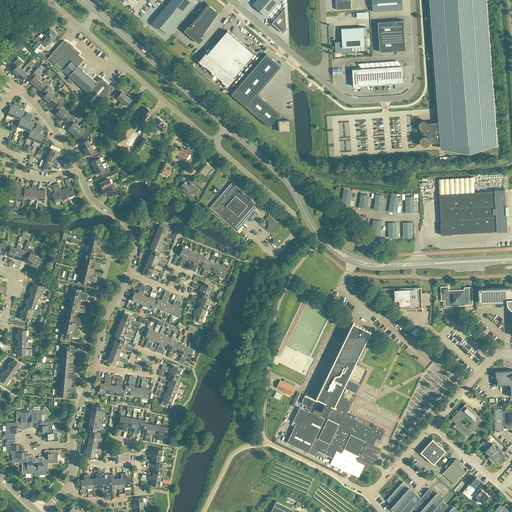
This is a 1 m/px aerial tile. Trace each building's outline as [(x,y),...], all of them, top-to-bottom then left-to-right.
[(157,21),(170,32),(194,4),(189,0),(171,0),(160,14),(162,16),(157,21)] [(256,0),(253,5),(267,16),(280,0),(256,0)] [(336,1),(336,10),(351,9),(350,0),(346,0),(340,0),(341,0),(336,1)] [(403,10),(401,0),(371,0),(373,12),(403,10)] [(444,147),(493,143),(482,0),(432,0),(442,122),(428,123),(426,122),(424,121),(422,121),(421,122),(419,124),(419,126),(419,128),(420,129),(422,131),(422,133),(422,137),(421,138),(420,140),(420,142),(421,144),(423,146),(425,146),(427,146),(429,145),(430,143),(444,142),(444,147)] [(185,31),(199,44),(204,39),(201,37),(218,13),(208,4),(185,30),(186,31),(185,31)] [(286,29),(285,8),(272,23),(283,33),(286,29)] [(402,30),(402,20),(378,22),(380,52),(404,50),(403,41),(404,41),(404,30),(402,30)] [(36,40),(38,42),(33,47),(35,49),(40,43),(41,44),(52,30),(50,28),(51,28),(48,26),(48,27),(47,26),(36,40)] [(342,42),(335,42),(336,53),(352,52),(364,51),(364,46),(363,27),(341,28),(342,42)] [(55,31),(54,32),(52,30),(41,44),(45,47),(57,34),(56,34),(57,33),(55,31)] [(236,78),(235,78),(255,54),(227,30),(207,54),(207,53),(206,53),(198,61),(205,67),(205,66),(212,72),(211,73),(216,76),(223,81),(222,82),(228,87),(236,78)] [(62,71),(63,71),(87,92),(81,100),(93,111),(113,89),(100,77),(96,82),(78,66),(82,61),(76,56),(78,53),(66,42),(62,43),(46,60),(61,73),(62,71)] [(277,119),(279,121),(280,131),(290,131),(290,120),(282,120),(282,119),(279,116),(281,114),(258,94),(281,67),(266,54),(232,95),(247,107),(251,111),(269,127),(277,119)] [(12,71),(17,76),(22,70),(19,67),(23,62),(18,58),(14,63),(17,65),(12,71)] [(353,86),(403,83),(402,66),(352,69),(353,86)] [(26,73),(22,70),(17,76),(22,81),(27,75),(30,77),(30,76),(34,71),(31,68),(26,73)] [(34,71),(30,76),(33,78),(30,81),(35,86),(41,80),(42,78),(40,76),(42,73),(37,68),(34,71)] [(46,89),(48,86),(51,83),(53,81),(50,78),(47,80),(46,79),(43,82),(41,80),(35,86),(40,90),(43,87),(46,89)] [(68,93),(72,90),(66,84),(63,87),(68,93)] [(51,89),(48,86),(46,89),(43,93),(45,95),(43,97),(48,101),(56,93),(51,89)] [(117,97),(122,101),(126,96),(121,92),(117,97)] [(56,93),(48,101),(53,106),(54,105),(56,107),(62,101),(64,98),(59,94),(58,95),(56,93)] [(122,101),(117,107),(115,109),(117,111),(120,107),(124,103),(126,106),(131,100),(126,96),(122,101)] [(55,114),(60,118),(66,111),(61,107),(64,103),(62,101),(56,107),(53,111),(56,113),(55,114)] [(19,104),(18,107),(13,118),(20,120),(20,121),(21,118),(24,112),(20,110),(22,105),(19,104)] [(7,115),(13,118),(18,107),(15,106),(15,108),(11,106),(7,115)] [(138,111),(133,117),(139,122),(142,118),(144,120),(151,112),(146,108),(141,114),(138,111)] [(123,120),(125,118),(130,112),(126,109),(120,117),(123,120)] [(66,111),(60,118),(65,122),(67,121),(69,123),(74,117),(76,114),(74,112),(71,115),(66,111)] [(21,118),(20,121),(20,120),(17,127),(24,130),(28,119),(25,118),(23,117),(23,119),(21,118)] [(74,117),(69,123),(68,124),(71,126),(68,130),(73,134),(79,127),(76,124),(79,121),(77,119),(77,120),(74,117)] [(24,130),(30,132),(31,130),(34,124),(30,122),(31,120),(28,119),(24,130)] [(154,122),(155,122),(154,121),(149,131),(150,130),(154,133),(158,129),(161,132),(162,131),(164,133),(166,129),(165,129),(167,126),(159,119),(156,123),(154,122)] [(31,130),(30,132),(27,139),(34,141),(38,131),(39,128),(37,127),(35,129),(34,129),(33,131),(31,130)] [(84,137),(90,133),(92,131),(87,127),(86,128),(84,127),(82,129),(79,127),(73,134),(78,138),(81,134),(84,137)] [(41,132),(38,131),(34,141),(40,144),(44,135),(40,134),(41,132)] [(84,150),(91,146),(89,142),(91,141),(90,139),(92,138),(90,133),(84,137),(82,139),(83,142),(81,144),(84,150)] [(132,136),(128,143),(133,147),(138,140),(132,136)] [(94,151),(91,146),(84,150),(87,155),(89,154),(91,157),(97,153),(96,150),(94,151)] [(181,148),(178,154),(187,159),(190,153),(195,156),(197,153),(187,147),(186,150),(181,148)] [(47,155),(56,158),(57,155),(59,156),(61,153),(50,148),(47,155)] [(94,169),(102,164),(99,159),(103,157),(102,154),(94,158),(95,161),(91,163),(94,169)] [(56,158),(47,155),(44,161),(57,166),(58,163),(57,163),(58,161),(55,160),(56,158)] [(202,167),(199,171),(205,176),(208,174),(209,175),(214,169),(213,168),(206,163),(208,161),(205,159),(200,165),(202,167)] [(46,172),(47,170),(51,171),(52,168),(56,169),(57,166),(44,161),(42,167),(40,166),(39,169),(46,172)] [(160,166),(155,174),(158,176),(160,172),(167,177),(172,167),(165,163),(163,167),(160,166)] [(102,164),(94,169),(97,174),(101,172),(102,175),(109,172),(108,169),(105,170),(102,164)] [(108,174),(110,178),(118,174),(116,170),(108,174)] [(439,177),(440,191),(475,190),(474,175),(439,177)] [(102,189),(111,184),(108,178),(102,180),(103,182),(99,184),(102,189)] [(68,188),(65,189),(68,198),(75,195),(68,179),(65,180),(68,188)] [(189,186),(185,182),(179,188),(188,196),(193,190),(196,193),(199,190),(191,183),(189,186)] [(55,184),(62,201),(68,198),(65,189),(61,190),(58,183),(55,184)] [(108,194),(110,198),(117,194),(116,191),(114,192),(112,189),(113,189),(116,188),(113,183),(111,184),(102,189),(101,190),(104,195),(108,194)] [(210,208),(226,222),(236,231),(259,206),(232,183),(210,208)] [(11,191),(10,197),(9,200),(16,201),(19,184),(16,184),(14,191),(11,191)] [(19,184),(16,201),(23,202),(23,198),(24,193),(24,192),(21,192),(22,185),(19,184)] [(32,187),(30,199),(37,200),(38,191),(35,190),(35,188),(36,185),(33,184),(32,187)] [(56,203),(62,201),(55,184),(52,186),(55,193),(52,194),(56,203)] [(30,199),(32,187),(29,187),(29,189),(25,189),(24,192),(24,193),(23,198),(30,199)] [(38,191),(37,200),(44,201),(46,190),(43,189),(42,191),(38,191)] [(344,190),(342,205),(350,206),(351,194),(349,194),(350,191),(344,190)] [(441,235),(452,235),(452,234),(497,232),(497,230),(496,229),(497,228),(497,227),(499,227),(501,226),(500,228),(501,228),(500,230),(501,231),(501,232),(507,231),(506,214),(508,214),(508,211),(508,208),(506,208),(505,190),(494,191),(439,194),(441,224),(441,235)] [(367,197),(367,195),(361,195),(359,208),(367,209),(369,197),(367,197)] [(376,195),(374,210),(382,211),(384,199),(382,198),(382,196),(376,195)] [(389,211),(397,213),(399,201),(397,200),(397,197),(391,197),(389,211)] [(406,198),(406,213),(414,212),(414,200),(412,200),(412,197),(406,198)] [(269,215),(265,219),(268,222),(269,227),(273,230),(279,224),(269,215)] [(374,220),(372,232),(374,232),(373,235),(379,236),(382,221),(374,220)] [(389,223),(389,235),(391,235),(391,238),(397,238),(397,223),(389,223)] [(412,238),(411,223),(410,223),(403,223),(404,235),(406,235),(406,238),(412,238)] [(160,225),(157,231),(170,236),(171,234),(166,232),(167,228),(160,225)] [(170,236),(157,231),(155,237),(163,240),(164,236),(169,238),(170,236)] [(88,232),(87,239),(91,240),(98,241),(99,239),(97,239),(98,235),(88,232)] [(163,240),(155,237),(152,243),(165,248),(166,245),(161,243),(163,240)] [(101,242),(101,240),(99,239),(98,241),(91,240),(87,239),(85,245),(87,245),(90,246),(99,248),(100,245),(101,242)] [(7,242),(5,249),(9,250),(8,256),(9,256),(9,258),(13,259),(16,249),(11,247),(12,243),(7,242)] [(165,248),(152,243),(150,248),(152,249),(158,252),(159,248),(164,250),(165,248)] [(16,249),(13,259),(18,260),(18,259),(19,260),(22,251),(20,250),(21,246),(17,245),(16,249)] [(87,245),(85,251),(95,253),(95,255),(97,256),(99,248),(90,246),(87,245)] [(183,262),(188,249),(182,247),(179,255),(183,256),(181,261),(183,262)] [(26,262),(31,264),(36,256),(33,255),(34,253),(32,250),(28,248),(27,251),(25,254),(29,256),(26,262)] [(158,252),(152,249),(150,255),(163,260),(163,258),(160,257),(162,253),(160,253),(158,252)] [(191,259),(194,252),(188,249),(183,262),(186,263),(188,258),(191,259)] [(95,255),(95,253),(85,251),(84,251),(82,257),(92,259),(93,255),(95,255)] [(194,266),(200,254),(194,252),(191,259),(194,261),(192,266),(194,266)] [(202,264),(204,258),(205,256),(200,254),(194,266),(197,267),(199,263),(202,264)] [(41,259),(36,256),(31,264),(37,267),(40,262),(42,263),(46,257),(43,255),(41,259)] [(148,261),(155,264),(157,261),(162,263),(163,260),(150,255),(148,261)] [(91,263),(92,259),(82,257),(81,263),(85,264),(92,265),(93,263),(91,263)] [(204,276),(210,261),(204,258),(202,264),(201,266),(204,268),(203,272),(202,275),(204,276)] [(155,264),(148,261),(145,267),(158,272),(159,270),(154,268),(155,264)] [(213,271),(216,263),(210,261),(204,276),(206,276),(209,269),(213,271)] [(92,265),(85,264),(84,270),(93,272),(95,264),(93,263),(92,265)] [(215,280),(221,265),(216,263),(213,271),(216,272),(213,279),(215,280)] [(222,263),(221,265),(215,280),(218,281),(221,274),(224,276),(228,265),(222,263)] [(157,275),(158,272),(145,267),(143,273),(151,276),(152,273),(157,275)] [(91,280),(93,272),(84,270),(82,276),(89,277),(89,279),(91,280)] [(87,279),(89,279),(89,277),(82,276),(78,275),(77,281),(86,283),(87,279)] [(198,284),(197,287),(210,292),(212,292),(212,293),(215,287),(204,283),(203,286),(198,284)] [(40,292),(42,286),(35,284),(33,288),(31,287),(30,289),(40,292)] [(68,293),(72,294),(79,296),(80,294),(78,293),(79,289),(66,286),(65,293),(68,293)] [(464,287),(464,290),(449,291),(448,286),(440,287),(441,301),(445,301),(445,303),(444,303),(444,306),(446,308),(448,307),(449,307),(465,306),(465,305),(473,305),(472,287),(464,287)] [(210,292),(197,287),(196,289),(201,291),(200,294),(203,296),(209,298),(212,292),(210,292)] [(511,287),(479,289),(480,303),(507,301),(507,302),(508,303),(508,304),(508,305),(509,305),(509,306),(510,307),(511,308),(511,287)] [(422,309),(421,288),(400,288),(400,291),(398,292),(396,294),(396,296),(398,298),(400,299),(401,310),(407,309),(407,310),(410,310),(410,311),(412,311),(412,310),(415,310),(415,309),(422,309)] [(40,292),(30,289),(30,292),(32,293),(31,296),(38,298),(40,299),(42,293),(40,292)] [(131,300),(137,302),(142,290),(140,289),(138,293),(134,292),(131,300)] [(144,291),(142,290),(137,302),(143,305),(146,297),(143,295),(144,291)] [(149,298),(146,297),(143,305),(142,306),(148,308),(153,294),(151,293),(149,298)] [(72,294),(71,300),(80,302),(82,294),(80,294),(79,296),(72,294)] [(155,307),(157,301),(154,300),(156,295),(153,294),(148,308),(153,311),(155,307)] [(38,298),(31,296),(29,300),(27,299),(27,301),(36,304),(38,298)] [(155,307),(161,309),(166,296),(163,296),(161,300),(158,299),(157,301),(155,307)] [(168,297),(166,296),(161,309),(166,311),(169,303),(166,302),(168,297)] [(211,299),(209,298),(203,296),(201,299),(197,297),(196,299),(208,304),(211,299)] [(198,307),(206,310),(208,304),(196,299),(195,302),(200,304),(198,307)] [(69,306),(77,308),(76,310),(79,310),(79,309),(80,302),(71,300),(69,306)] [(172,314),(173,312),(177,301),(175,300),(173,305),(169,303),(166,311),(172,314)] [(36,304),(27,301),(26,304),(28,304),(27,308),(32,310),(32,309),(34,310),(36,304)] [(181,302),(180,302),(177,301),(173,312),(172,314),(174,314),(174,316),(179,318),(181,313),(179,312),(181,308),(178,307),(178,305),(179,306),(181,302)] [(64,311),(68,312),(74,313),(74,310),(76,310),(77,308),(69,306),(65,305),(64,311)] [(32,310),(27,308),(25,307),(24,311),(22,310),(21,313),(30,316),(32,310)] [(188,309),(204,316),(206,310),(198,307),(197,310),(189,307),(188,309)] [(200,324),(201,322),(204,316),(188,309),(187,312),(195,315),(193,318),(192,321),(200,324)] [(73,318),(74,313),(68,312),(64,311),(62,318),(64,318),(74,320),(75,318),(73,318)] [(30,316),(21,313),(20,315),(22,316),(21,319),(28,322),(30,316)] [(124,313),(122,318),(140,326),(141,323),(131,319),(132,316),(124,313)] [(74,320),(64,318),(63,324),(65,324),(75,327),(77,319),(75,318),(74,320)] [(129,324),(133,326),(139,328),(140,326),(122,318),(119,324),(127,328),(129,324)] [(372,428),(354,419),(356,416),(351,414),(348,412),(368,370),(356,365),(367,341),(372,331),(353,322),(316,398),(319,399),(318,400),(318,401),(305,395),(301,403),(306,406),(305,408),(309,410),(308,411),(300,407),(293,422),(297,423),(288,443),(315,456),(318,451),(333,458),(331,463),(358,477),(364,465),(370,467),(372,462),(371,462),(371,461),(372,460),(375,461),(377,456),(375,454),(376,453),(379,448),(372,445),(374,441),(375,442),(377,439),(380,440),(385,430),(386,430),(374,424),(372,428)] [(64,330),(71,332),(71,334),(73,335),(75,327),(65,324),(64,330)] [(117,330),(130,335),(131,333),(126,331),(127,328),(119,324),(117,330)] [(412,332),(418,338),(423,333),(417,327),(412,332)] [(149,344),(154,331),(148,329),(145,337),(149,338),(147,343),(149,344)] [(71,332),(64,330),(60,330),(58,336),(61,336),(60,340),(66,341),(67,340),(68,340),(68,338),(69,334),(71,334),(71,332)] [(115,336),(122,339),(124,336),(129,338),(130,335),(117,330),(115,336)] [(157,341),(160,333),(154,331),(149,344),(151,345),(153,340),(157,341)] [(161,348),(166,336),(160,333),(157,341),(160,343),(158,347),(161,348)] [(115,343),(127,348),(128,346),(124,344),(125,340),(122,339),(115,336),(117,337),(115,343)] [(168,346),(170,340),(171,338),(166,336),(161,348),(163,349),(165,345),(168,346)] [(170,340),(168,346),(167,348),(171,350),(168,357),(170,358),(176,343),(170,340)] [(175,352),(179,353),(182,345),(181,345),(182,342),(177,340),(176,343),(170,358),(172,359),(175,352)] [(112,349),(120,352),(122,349),(126,350),(127,348),(115,343),(112,349)] [(71,353),(71,351),(74,351),(69,351),(70,346),(62,346),(62,344),(60,344),(60,346),(60,352),(64,352),(71,353)] [(187,347),(182,345),(179,353),(182,354),(179,361),(181,362),(187,347)] [(187,347),(181,362),(184,363),(187,356),(190,358),(193,350),(187,347)] [(110,355),(122,360),(123,357),(119,356),(120,352),(112,349),(110,355)] [(73,359),(74,351),(71,351),(71,353),(64,352),(63,358),(73,359)] [(107,361),(115,364),(117,360),(121,362),(122,360),(110,355),(107,361)] [(70,367),(72,367),(73,359),(63,358),(63,365),(70,365),(70,367)] [(17,369),(20,364),(14,360),(12,363),(10,362),(9,364),(17,369)] [(17,369),(9,364),(7,366),(9,367),(7,370),(13,374),(17,369)] [(166,370),(179,375),(181,369),(173,366),(172,369),(167,367),(166,370)] [(13,374),(7,370),(5,373),(3,372),(2,374),(10,380),(13,374)] [(179,375),(166,370),(165,372),(170,374),(169,377),(172,379),(177,380),(179,375)] [(511,370),(495,371),(496,378),(497,378),(498,385),(509,385),(510,385),(511,397),(511,370)] [(10,380),(2,374),(0,376),(2,377),(0,379),(0,380),(6,385),(10,380)] [(61,383),(71,384),(72,376),(69,376),(69,377),(57,376),(57,382),(61,383)] [(105,393),(107,379),(105,379),(104,384),(100,383),(99,392),(105,393)] [(180,382),(177,380),(172,379),(171,382),(166,380),(165,382),(178,387),(180,382)] [(112,385),(111,394),(117,395),(119,382),(117,381),(116,386),(112,385)] [(129,395),(132,381),(130,381),(129,386),(125,385),(125,388),(124,394),(129,395)] [(291,395),(291,394),(293,391),(295,387),(281,381),(277,388),(291,395)] [(178,387),(165,382),(164,385),(169,387),(168,390),(175,393),(178,387)] [(68,390),(68,392),(70,392),(71,384),(61,383),(60,389),(68,390)] [(137,388),(135,396),(142,397),(144,384),(141,383),(141,388),(137,388)] [(141,399),(147,400),(149,390),(146,389),(147,384),(144,384),(142,397),(141,399)] [(175,393),(168,390),(166,394),(161,392),(160,394),(173,399),(175,393)] [(174,405),(171,404),(173,399),(160,394),(159,396),(162,397),(164,398),(163,402),(162,405),(167,407),(167,406),(173,408),(174,405)] [(91,411),(105,414),(105,412),(101,411),(101,407),(92,405),(91,411)] [(29,417),(29,407),(27,407),(27,410),(25,410),(25,411),(16,412),(16,416),(21,416),(21,423),(24,423),(24,426),(26,426),(26,423),(26,418),(29,418),(29,417)] [(29,417),(32,417),(32,422),(32,425),(34,425),(34,422),(37,422),(37,414),(42,414),(42,410),(40,410),(40,407),(33,407),(33,409),(31,409),(31,407),(29,407),(29,417)] [(468,407),(462,413),(460,410),(453,418),(457,422),(453,426),(466,438),(470,433),(468,431),(469,430),(472,432),(482,421),(478,418),(476,421),(475,420),(478,416),(468,407)] [(511,407),(506,408),(506,412),(503,412),(502,408),(499,409),(498,408),(495,408),(496,432),(500,432),(499,431),(503,431),(503,426),(506,426),(506,429),(511,428),(511,407)] [(33,428),(39,428),(39,426),(48,426),(48,424),(50,424),(50,421),(42,421),(42,414),(37,414),(37,422),(34,422),(34,425),(32,425),(32,427),(33,428)] [(21,416),(16,416),(16,423),(6,423),(6,426),(10,426),(10,428),(18,428),(18,430),(25,430),(26,429),(26,426),(24,426),(24,423),(21,423),(21,416)] [(126,417),(124,431),(126,432),(127,427),(131,428),(132,419),(126,417)] [(99,419),(90,418),(89,424),(102,426),(103,424),(98,423),(99,419)] [(144,423),(145,421),(138,420),(136,433),(139,434),(139,429),(143,430),(142,432),(143,430),(144,424),(144,423)] [(39,426),(39,428),(39,431),(45,431),(45,434),(53,434),(53,432),(53,430),(52,430),(52,421),(50,421),(50,424),(48,424),(48,426),(39,426)] [(151,434),(154,434),(156,425),(150,424),(148,438),(147,441),(149,442),(150,438),(151,434)] [(6,439),(15,439),(15,433),(18,433),(18,430),(18,428),(10,428),(10,426),(6,426),(6,432),(5,432),(5,436),(6,436),(6,439)] [(162,426),(160,440),(162,440),(163,436),(166,437),(168,428),(162,426)] [(90,431),(88,430),(90,431),(89,437),(103,439),(103,437),(98,436),(99,432),(97,432),(90,430),(90,431)] [(58,432),(53,432),(53,434),(45,434),(44,434),(44,439),(51,439),(51,442),(59,442),(59,437),(58,437),(58,432)] [(18,450),(18,445),(15,445),(15,439),(6,439),(6,442),(5,442),(5,447),(6,447),(6,452),(10,452),(11,452),(11,450),(18,450)] [(433,439),(433,440),(422,452),(421,452),(421,453),(422,453),(434,464),(434,465),(434,464),(445,451),(446,451),(445,451),(442,448),(442,447),(441,445),(439,443),(438,443),(437,443),(433,440),(433,439)] [(97,445),(88,443),(87,449),(100,452),(101,449),(96,448),(97,445)] [(493,444),(485,452),(489,455),(487,458),(492,463),(493,463),(494,463),(495,464),(496,464),(497,463),(498,463),(499,463),(500,462),(506,455),(501,451),(502,450),(498,447),(497,447),(493,444)] [(12,455),(12,463),(14,463),(14,460),(16,460),(16,458),(27,458),(27,456),(25,456),(25,453),(19,453),(19,450),(18,450),(11,450),(11,452),(10,452),(10,455),(12,455)] [(54,459),(54,460),(56,460),(56,464),(58,464),(58,455),(59,455),(59,450),(51,451),(51,454),(44,454),(44,457),(44,459),(54,459)] [(160,462),(162,456),(148,453),(147,456),(152,457),(151,460),(155,461),(160,462)] [(22,462),(22,463),(22,470),(27,470),(27,462),(30,462),(30,459),(32,459),(32,457),(31,456),(27,456),(27,458),(16,458),(16,460),(14,460),(14,463),(22,462)] [(43,471),(48,471),(48,464),(56,464),(56,460),(54,460),(54,459),(44,459),(44,457),(39,457),(38,458),(38,460),(40,460),(40,463),(43,463),(43,471)] [(35,468),(35,467),(32,467),(32,462),(32,459),(30,459),(30,462),(27,462),(27,470),(22,470),(22,474),(31,474),(31,475),(35,475),(35,476),(35,468)] [(456,459),(442,474),(454,485),(468,469),(467,469),(466,471),(458,464),(460,462),(456,459)] [(40,460),(38,460),(38,463),(38,468),(35,468),(35,476),(39,476),(39,475),(48,475),(48,471),(43,471),(43,463),(40,463),(40,460)] [(162,475),(163,469),(149,466),(149,469),(153,469),(153,473),(162,475)] [(484,484),(476,477),(463,492),(470,499),(475,494),(476,496),(475,496),(483,503),(489,496),(482,489),(481,490),(480,489),(484,484)] [(159,487),(161,481),(147,478),(146,480),(151,481),(150,485),(159,487)] [(422,499),(422,498),(422,499),(403,482),(387,501),(393,506),(392,508),(396,511),(399,511),(400,511),(410,511),(414,508),(422,499)] [(430,490),(422,498),(422,499),(414,508),(418,511),(442,511),(448,506),(442,501),(443,499),(437,493),(436,495),(430,490)] [(143,498),(134,499),(134,504),(132,504),(132,506),(144,505),(143,498)] [(298,511),(291,508),(276,501),(276,502),(271,511),(298,511)]
